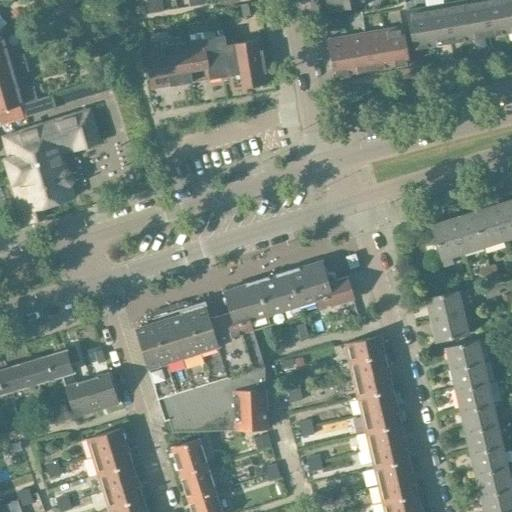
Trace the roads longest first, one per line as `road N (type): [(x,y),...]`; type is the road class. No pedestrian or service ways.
road 1 (residential): [(438,511),(352,202)]
road 2 (tertiary): [(334,164),(78,243)]
road 3 (tertiary): [(102,279),(352,202)]
road 4 (residential): [(102,279),(141,402),(137,429),(164,511)]
road 5 (tertiary): [(511,117),(334,164)]
road 6 (residential): [(290,0),(309,111),(334,164)]
road 7 (tertiary): [(352,202),(511,151)]
